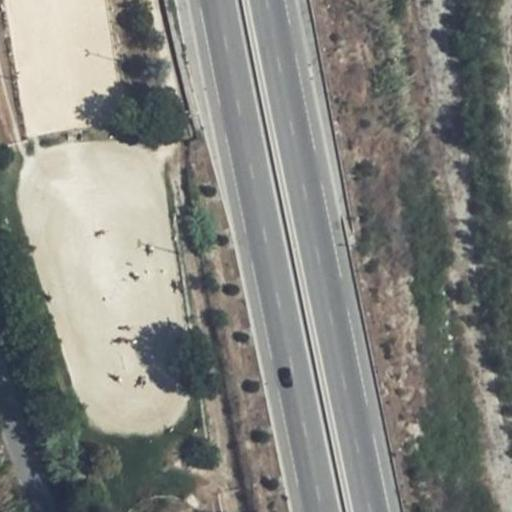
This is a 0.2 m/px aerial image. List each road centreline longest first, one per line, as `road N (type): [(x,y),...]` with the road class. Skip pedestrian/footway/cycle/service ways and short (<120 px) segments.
road 1 (trunk): [(371,511),(268,0)]
road 2 (trunk): [(223,0),(322,511)]
road 3 (unclassified): [(0,398),(39,511)]
